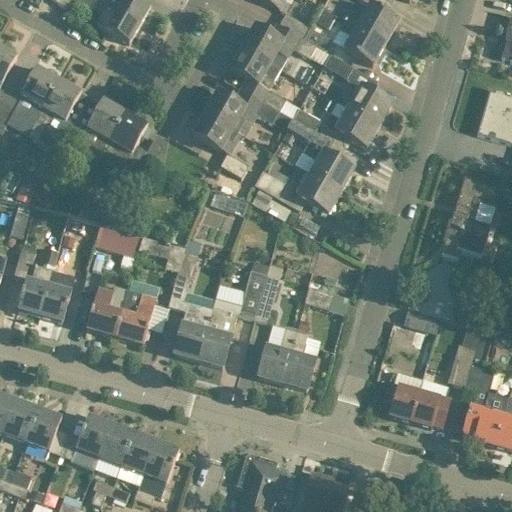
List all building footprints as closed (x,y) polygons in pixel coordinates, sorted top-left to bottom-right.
[(73,0),(57,0),(55,5),(67,12),(73,0)] [(98,0),(96,4),(140,29),(151,9),(136,0),(112,0),(111,2),(108,0),(98,0)] [(257,0),(280,13),(285,3),(280,0),(257,0)] [(378,0),(357,0),(357,1),(370,9),(383,16),(389,6),(378,0)] [(129,48),(140,29),(96,4),(91,12),(103,18),(96,29),(129,48)] [(398,24),(371,9),(370,9),(363,21),(350,13),(344,23),(385,47),(398,24)] [(328,31),(335,19),(323,12),(316,24),(328,31)] [(296,38),(304,43),(310,32),(286,18),(280,29),(296,38)] [(501,62),(511,65),(511,19),(505,39),(511,41),(510,47),(506,45),(501,62)] [(352,41),(345,54),(372,70),(385,47),(344,23),(339,33),(352,41)] [(309,62),(311,59),(316,50),(304,43),(296,38),(290,49),(282,44),(282,45),(255,30),(248,42),(246,42),(245,43),(247,44),(242,52),(280,73),(287,62),(288,63),(294,53),(309,62)] [(316,50),(326,56),(333,45),(310,32),(304,43),(316,50)] [(0,51),(0,114),(9,98),(0,93),(0,90),(1,88),(17,61),(0,51)] [(230,73),(239,78),(258,89),(258,90),(264,94),(258,104),(279,116),(285,104),(268,95),(280,73),(242,52),(238,59),(237,58),(236,60),(237,61),(230,73)] [(353,71),(330,58),(325,67),(324,70),(346,83),(353,71)] [(33,106),(26,120),(20,130),(30,135),(27,139),(28,140),(59,84),(36,72),(20,99),(33,106)] [(53,118),(66,125),(81,97),(59,84),(28,140),(38,145),(53,118)] [(349,112),(379,129),(392,107),(361,90),(349,112)] [(477,138),(511,148),(511,98),(490,92),(484,113),(487,114),(480,138),(477,137),(477,138)] [(279,116),(258,104),(252,116),(217,96),(210,108),(209,108),(208,109),(209,110),(205,118),(245,140),(257,119),(272,128),(279,116)] [(9,98),(0,114),(0,129),(4,132),(20,104),(9,98)] [(330,118),(324,129),(338,136),(366,152),(379,129),(349,112),(348,113),(331,103),(324,115),(330,118)] [(74,130),(62,151),(74,158),(79,151),(99,162),(101,158),(102,158),(125,117),(102,104),(87,132),(88,133),(86,136),(74,130)] [(314,136),(320,125),(299,113),(298,114),(292,124),(314,136)] [(125,117),(102,158),(144,182),(151,158),(136,150),(147,130),(125,117)] [(193,139),(201,144),(221,155),(221,154),(228,158),(221,170),(242,182),(248,170),(230,160),(242,139),(244,141),(245,140),(205,118),(201,125),(199,124),(198,126),(200,127),(193,139)] [(286,135),(295,140),(308,147),(326,157),(332,147),(314,136),(292,124),(286,135)] [(290,148),(295,140),(286,135),(282,143),(290,148)] [(163,161),(167,143),(153,140),(149,157),(163,161)] [(354,173),(326,157),(308,147),(302,157),(318,166),(311,178),(341,195),(354,173)] [(279,204),(288,189),(263,175),(255,190),(279,204)] [(26,176),(18,195),(33,201),(40,182),(26,176)] [(311,178),(298,201),(328,218),(341,195),(311,178)] [(497,211),(503,192),(464,180),(441,258),(458,263),(462,250),(483,256),(491,227),(476,223),(481,206),(497,211)] [(50,212),(56,200),(43,193),(37,205),(50,212)] [(258,195),(252,205),(268,214),(274,204),(258,195)] [(25,230),(29,218),(15,214),(12,226),(25,230)] [(299,218),(291,214),(286,226),(294,229),(299,218)] [(45,216),(31,216),(31,227),(45,227),(45,216)] [(92,249),(122,258),(128,235),(99,227),(96,238),(92,249)] [(64,238),(61,248),(72,251),(75,241),(64,238)] [(143,239),(140,253),(139,255),(168,263),(165,272),(177,276),(168,311),(169,311),(185,256),(186,251),(143,239)] [(36,250),(23,246),(22,253),(34,256),(36,250)] [(56,264),(58,255),(44,250),(39,266),(54,271),(56,264)] [(197,259),(185,256),(169,311),(185,316),(182,328),(174,358),(198,365),(212,314),(202,311),(184,305),(197,259)] [(53,274),(40,271),(31,268),(26,284),(17,314),(40,320),(49,289),(53,274)] [(267,278),(251,273),(241,310),(215,303),(212,314),(198,365),(223,371),(231,342),(230,342),(236,320),(254,325),(267,278)] [(49,289),(40,320),(62,327),(71,296),(75,281),(65,278),(61,293),(49,289)] [(279,281),(267,278),(254,325),(266,328),(279,281)] [(333,297),(314,292),(309,290),(304,308),(329,314),(333,297)] [(86,333),(94,336),(114,342),(121,317),(108,313),(113,296),(98,292),(94,309),(93,308),(86,333)] [(127,295),(124,306),(121,317),(114,342),(143,350),(156,303),(141,299),(127,295)] [(425,301),(423,314),(444,317),(446,303),(425,301)] [(440,323),(428,320),(409,314),(405,328),(436,337),(440,323)] [(511,317),(504,316),(500,335),(511,337),(511,317)] [(300,323),(297,331),(306,334),(308,326),(300,323)] [(483,370),(492,336),(481,333),(476,353),(465,392),(477,395),(472,411),(470,410),(462,437),(474,441),(473,444),(494,450),(502,422),(506,410),(504,409),(508,396),(489,391),(494,373),(483,370)] [(282,388),(296,337),(286,334),(280,355),(266,351),(258,381),(282,388)] [(308,340),(296,337),(282,388),(307,394),(315,364),(302,361),(308,340)] [(509,345),(499,342),(498,348),(508,350),(509,345)] [(465,392),(476,353),(458,348),(447,387),(465,392)] [(395,378),(392,388),(388,387),(383,403),(393,406),(389,420),(409,426),(418,396),(418,395),(421,385),(395,378)] [(449,404),(418,396),(409,426),(431,432),(432,430),(441,433),(449,404)] [(0,398),(0,437),(3,438),(16,405),(0,398)] [(26,447),(35,423),(38,413),(16,405),(3,438),(26,447)] [(38,413),(35,423),(26,447),(49,456),(61,422),(38,413)] [(88,420),(85,429),(75,453),(98,462),(111,428),(88,420)] [(511,424),(502,422),(494,450),(511,455),(511,424)] [(111,428),(98,462),(121,470),(133,437),(111,428)] [(133,437),(121,470),(143,479),(156,445),(133,437)] [(156,445),(143,479),(166,488),(179,454),(156,445)] [(286,511),(287,511),(279,509),(288,477),(275,474),(278,466),(250,458),(245,461),(237,490),(244,493),(240,506),(261,511),(286,511)] [(23,501),(31,480),(15,474),(10,486),(7,496),(23,501)] [(303,511),(341,511),(347,492),(324,486),(326,480),(312,477),(303,511)] [(0,493),(7,496),(10,486),(0,481),(0,493)] [(113,491),(109,489),(96,484),(92,493),(95,495),(105,499),(105,498),(110,500),(113,491)] [(113,491),(110,500),(126,506),(130,497),(113,491)] [(35,506),(39,508),(43,497),(31,493),(27,503),(35,506)] [(100,511),(105,499),(95,495),(90,508),(100,511)] [(62,505),(78,511),(81,505),(65,498),(62,505)]
